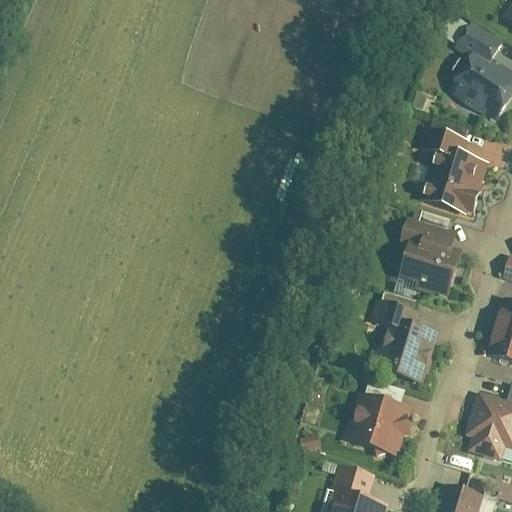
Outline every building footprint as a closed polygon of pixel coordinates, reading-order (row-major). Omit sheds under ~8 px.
[(488,67),(493,60),(503,44),(472,23),(456,46),(472,57),(488,67)] [(449,91),(495,121),(511,95),(511,73),(493,60),(488,67),(472,57),(449,91)] [(435,150),(464,159),(468,142),(427,130),(421,151),(434,155),(435,150)] [(420,201),(473,217),(488,166),(464,159),(435,150),(434,155),(420,201)] [(411,239),(451,250),(456,231),(408,218),(401,245),(409,247),(411,239)] [(398,287),(448,300),(461,253),(451,250),(411,239),(409,247),(398,287)] [(485,358),(511,365),(511,304),(502,301),(485,358)] [(388,324),(417,332),(421,315),(378,303),(371,326),(387,330),(388,324)] [(375,375),(423,388),(436,337),(417,332),(388,324),(387,330),(375,375)] [(370,382),(365,398),(401,409),(406,393),(370,382)] [(473,440),(469,453),(502,463),(505,450),(511,452),(511,404),(506,403),(477,395),(464,437),(473,440)] [(344,444),(397,459),(411,412),(401,409),(365,398),(358,396),(344,444)] [(340,469),(334,493),(369,503),(376,479),(340,469)] [(470,475),(466,492),(481,496),(499,501),(503,484),(470,475)] [(438,511),(477,511),(481,496),(466,492),(445,487),(438,511)] [(328,511),(387,511),(388,508),(369,503),(334,493),(328,511)]
